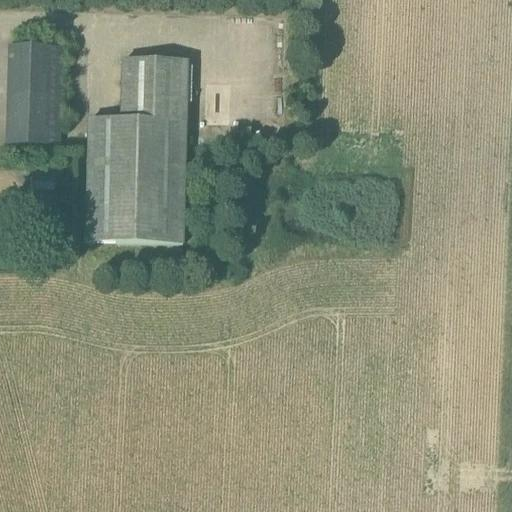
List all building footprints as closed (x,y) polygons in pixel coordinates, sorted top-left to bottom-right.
[(62,51),(7,49),(4,149),(58,151),(62,51)] [(119,63),(117,124),(86,123),(83,247),(182,250),(187,65),(119,63)] [(273,66),(253,68),(254,80),(275,77),(273,66)] [(257,84),(258,111),(274,110),(272,83),(257,84)] [(22,167),(22,180),(46,180),(46,168),(22,167)]
